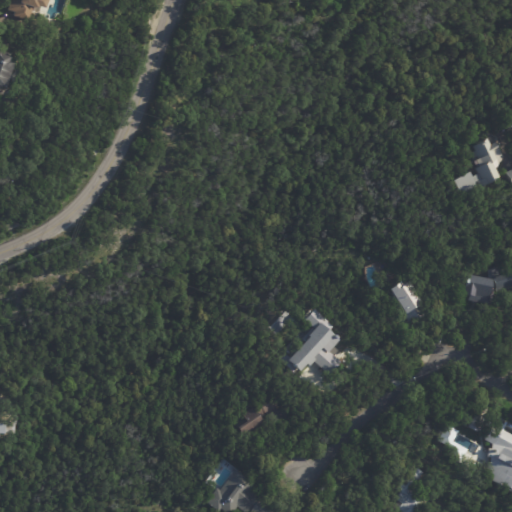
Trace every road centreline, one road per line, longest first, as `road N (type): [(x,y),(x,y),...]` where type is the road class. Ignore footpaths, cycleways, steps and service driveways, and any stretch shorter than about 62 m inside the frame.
road 1 (tertiary): [(0,252),(65,220),(93,191),(154,72),(172,0)]
road 2 (residential): [(511,388),(464,357),(435,359),(305,477)]
